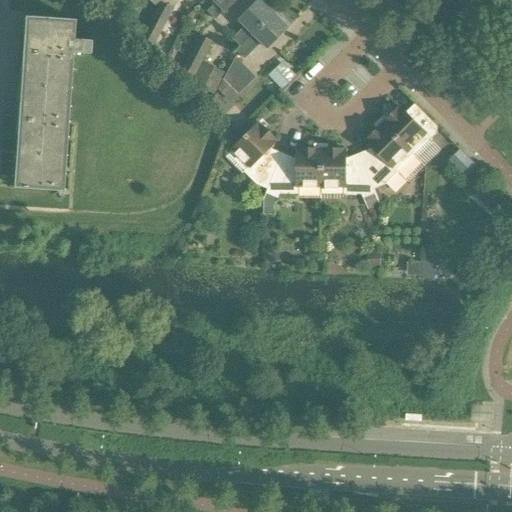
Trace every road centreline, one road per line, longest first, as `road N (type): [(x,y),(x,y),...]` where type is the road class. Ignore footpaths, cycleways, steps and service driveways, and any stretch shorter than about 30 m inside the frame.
road 1 (tertiary): [(0,440),(252,478),(511,489)]
road 2 (tertiary): [(511,456),(234,437),(0,406)]
road 3 (residential): [(399,64),(349,117),(329,117),(314,100),(316,88),(370,35)]
